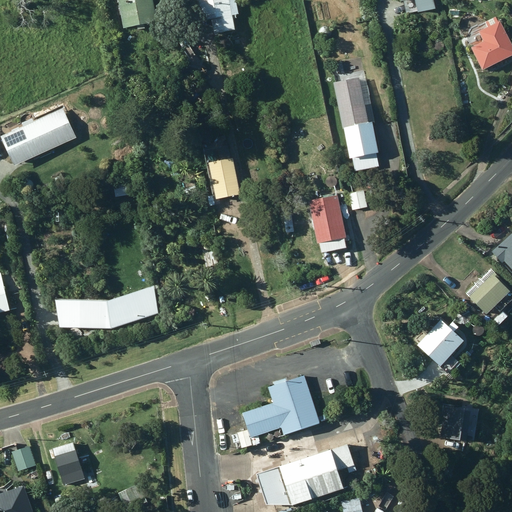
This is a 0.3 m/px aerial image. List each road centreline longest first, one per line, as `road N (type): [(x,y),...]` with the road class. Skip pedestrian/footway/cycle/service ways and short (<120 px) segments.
road 1 (residential): [(350,299),(436,511)]
road 2 (residential): [(511,158),(425,242),(350,299)]
road 3 (residential): [(188,360),(0,419)]
road 4 (residential): [(350,299),(188,360)]
road 5 (residential): [(188,360),(205,511)]
